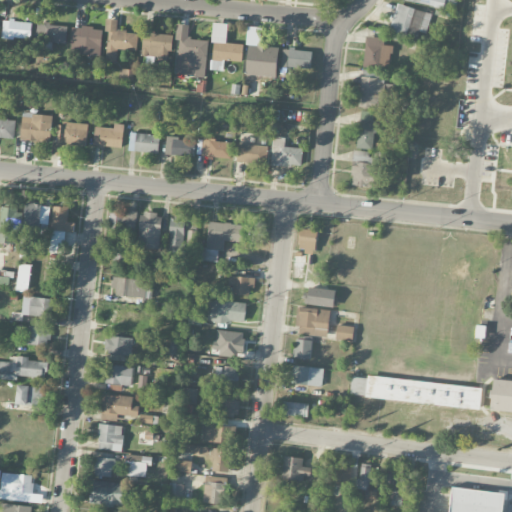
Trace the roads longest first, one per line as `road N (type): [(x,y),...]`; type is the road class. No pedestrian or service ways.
road 1 (tertiary): [(511,222),(0,169)]
road 2 (residential): [(97,180),(59,511)]
road 3 (residential): [(287,200),(252,511)]
road 4 (residential): [(511,460),(262,430)]
road 5 (residential): [(366,0),(334,48),(318,203)]
road 6 (residential): [(345,24),(147,0)]
